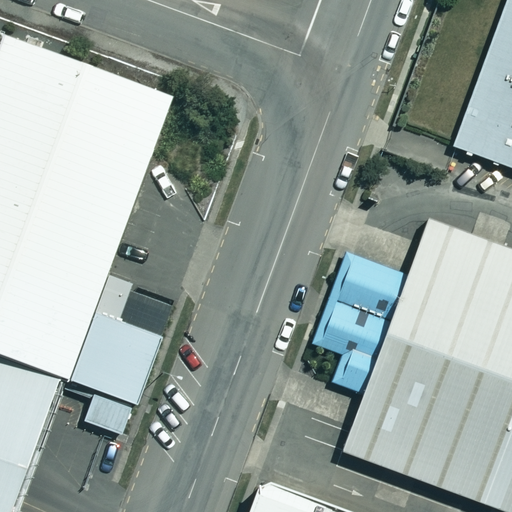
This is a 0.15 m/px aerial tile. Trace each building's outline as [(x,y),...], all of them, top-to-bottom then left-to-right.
[(511,0),(507,0),(452,150),(511,172),(511,0)] [(0,81),(13,45),(0,40),(0,81)] [(13,45),(0,81),(0,360),(77,389),(67,415),(128,438),(165,340),(111,322),(189,110),(13,45)] [(511,511),(511,254),(437,226),(416,282),(351,258),(318,347),(348,358),(337,386),(373,399),(352,457),(498,511),(511,511)] [(0,511),(31,511),(67,415),(77,389),(0,360),(0,511)] [(357,511),(269,478),(257,483),(246,511),(357,511)]
